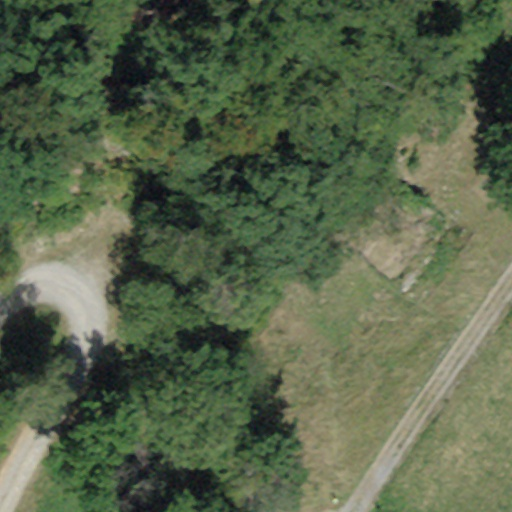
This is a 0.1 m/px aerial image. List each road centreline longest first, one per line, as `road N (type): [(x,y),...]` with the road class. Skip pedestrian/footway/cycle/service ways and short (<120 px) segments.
road 1 (track): [(0,488),(88,326),(78,285),(51,269),(25,272),(0,292)]
road 2 (track): [(345,511),(511,267)]
